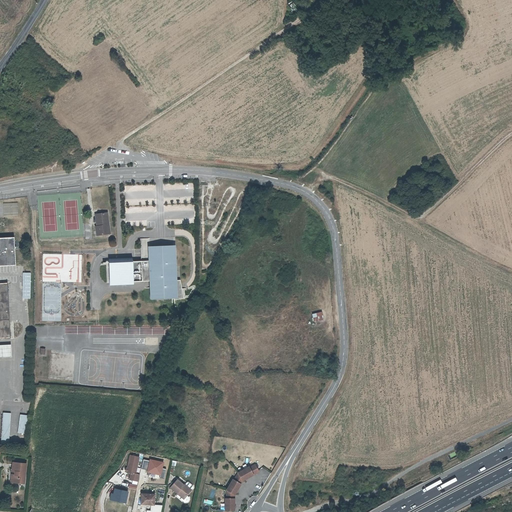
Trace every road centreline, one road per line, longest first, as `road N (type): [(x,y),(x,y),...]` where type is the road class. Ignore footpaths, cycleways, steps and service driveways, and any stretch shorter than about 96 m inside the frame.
road 1 (tertiary): [(286,463),(343,361),(335,240),(314,197),(268,178),(170,169),(0,188)]
road 2 (track): [(119,151),(123,139),(321,0)]
road 3 (track): [(308,193),(333,177),(422,215),(511,135)]
road 4 (motorway): [(511,449),(392,511)]
